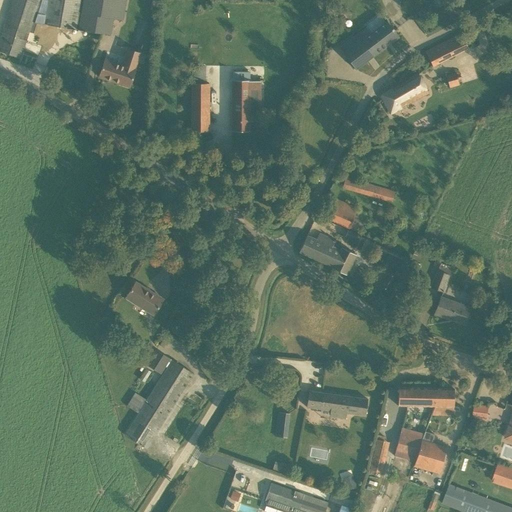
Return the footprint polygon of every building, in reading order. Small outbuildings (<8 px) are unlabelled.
[(113,19),(122,20),(125,0),(12,0),(0,40),(0,51),(20,58),(29,32),(33,33),(37,23),(110,35),(113,19)] [(365,28),(348,41),(340,47),(344,53),(343,54),(355,70),(399,37),(387,21),(370,34),(365,28)] [(467,48),(460,34),(454,37),(425,51),(432,65),(467,48)] [(115,81),(114,82),(129,87),(135,69),(134,69),(140,53),(128,49),(125,58),(127,58),(125,66),(105,59),(99,77),(109,80),(110,79),(115,81)] [(421,99),(429,94),(417,73),(408,78),(409,79),(381,96),(391,113),(420,98),(421,99)] [(460,74),(456,75),(456,73),(446,75),(450,87),(459,84),(458,80),(461,79),(460,74)] [(232,131),(249,132),(249,121),(260,121),(260,81),(250,81),(250,80),(232,80),(232,131)] [(191,131),(209,131),(209,83),(191,83),(191,131)] [(392,201),(395,192),(345,178),(343,187),(392,201)] [(359,232),(367,214),(357,210),(357,208),(336,199),(328,219),(359,232)] [(355,241),(358,234),(348,230),(345,237),(355,241)] [(316,240),(307,235),(299,252),(332,267),(332,268),(346,275),(356,255),(342,247),(340,251),(332,247),(335,241),(319,234),(316,240)] [(443,291),(451,268),(440,264),(431,287),(443,291)] [(476,275),(486,278),(488,273),(478,269),(476,275)] [(389,291),(397,277),(386,272),(378,286),(389,291)] [(153,315),(163,299),(135,282),(126,298),(153,315)] [(434,314),(465,325),(472,308),(440,297),(434,314)] [(193,373),(156,349),(146,364),(163,375),(147,400),(135,393),(126,406),(138,413),(125,435),(146,449),(193,373)] [(420,406),(434,406),(434,388),(398,387),(398,405),(420,406)] [(434,388),(434,406),(431,414),(446,415),(446,407),(453,406),(454,389),(434,388)] [(367,399),(309,391),(306,407),(330,410),(329,416),(345,419),(346,413),(365,415),(367,399)] [(486,424),(488,407),(474,405),(473,417),(477,418),(476,423),(486,424)] [(289,413),(287,413),(278,412),(275,437),(284,438),(287,438),(289,413)] [(369,470),(377,472),(381,473),(389,442),(383,440),(384,436),(377,435),(369,470)] [(400,435),(395,450),(417,456),(421,441),(400,435)] [(446,448),(433,444),(421,441),(417,456),(414,466),(438,473),(446,448)] [(277,460),(274,468),(286,471),(288,463),(277,460)] [(511,471),(497,466),(493,480),(511,486),(511,471)] [(345,482),(342,483),(345,491),(357,487),(354,478),(345,482)] [(324,511),(328,502),(271,483),(265,500),(288,508),(286,511),(324,511)] [(466,511),(511,511),(511,507),(449,484),(442,503),(466,511)]
